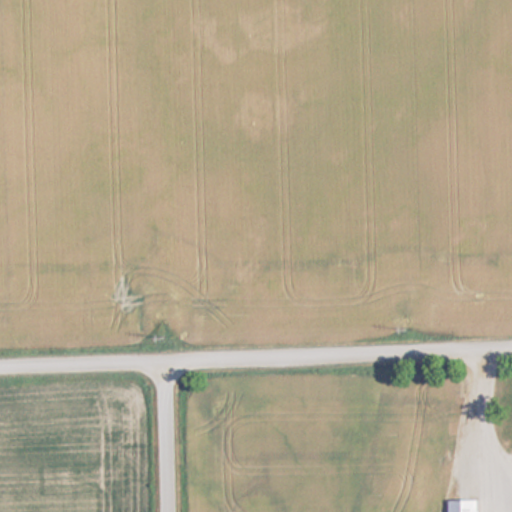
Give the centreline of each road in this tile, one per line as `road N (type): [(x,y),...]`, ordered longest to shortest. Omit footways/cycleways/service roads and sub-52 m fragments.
road 1 (residential): [(0,367),(511,348)]
road 2 (residential): [(173,511),(171,363)]
